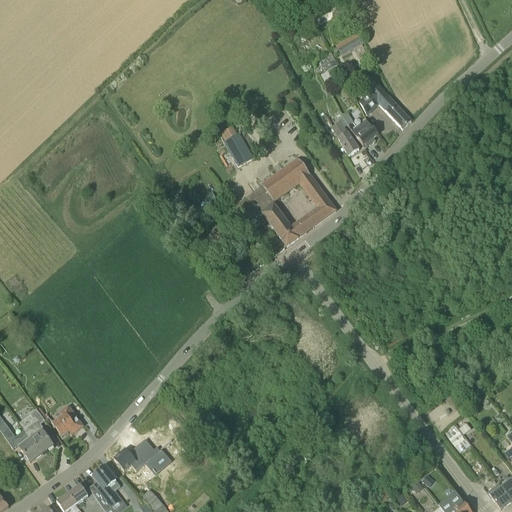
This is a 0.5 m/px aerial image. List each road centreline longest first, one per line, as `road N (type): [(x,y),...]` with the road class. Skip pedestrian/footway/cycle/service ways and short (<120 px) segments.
road 1 (unclassified): [(488,511),(293,255)]
road 2 (unclassified): [(293,255),(511,35)]
road 3 (residential): [(16,511),(99,448),(160,378)]
road 4 (unclassified): [(160,378),(223,311),(293,255)]
